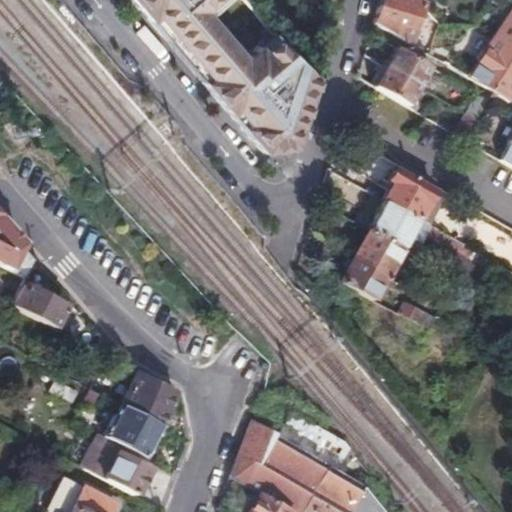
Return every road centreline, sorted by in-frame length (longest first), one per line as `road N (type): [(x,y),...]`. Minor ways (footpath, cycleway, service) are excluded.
road 1 (residential): [(223,405),(138,349),(0,197)]
road 2 (residential): [(277,251),(359,0)]
